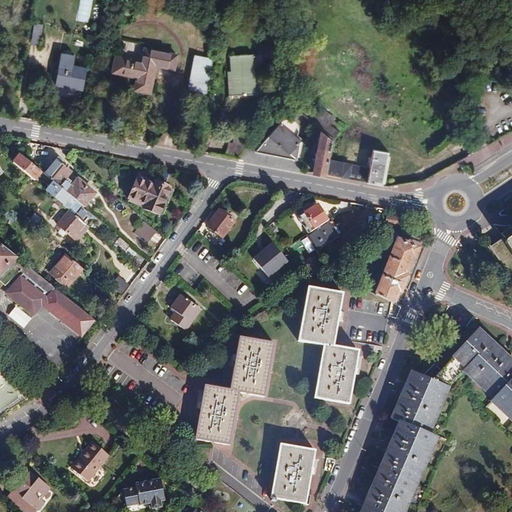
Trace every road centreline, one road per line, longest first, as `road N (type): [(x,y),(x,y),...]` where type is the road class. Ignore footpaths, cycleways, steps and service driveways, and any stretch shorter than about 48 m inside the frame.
road 1 (residential): [(218,165),(178,243),(102,348),(58,400),(0,438)]
road 2 (residential): [(330,504),(427,284)]
road 3 (tertiary): [(437,204),(218,165)]
road 4 (tertiary): [(218,165),(0,124)]
